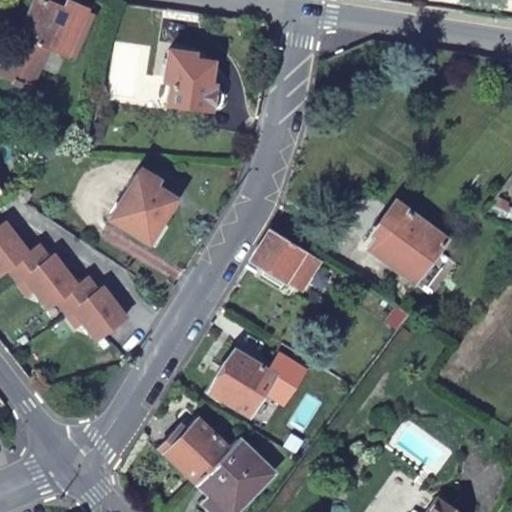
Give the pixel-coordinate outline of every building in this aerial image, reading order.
[(58,0),(57,5),(44,0),(34,0),(20,35),(23,35),(15,54),(4,50),(0,59),(0,73),(14,79),(10,88),(18,91),(21,83),(30,86),(47,46),(64,53),(84,7),(68,0),(58,0)] [(190,54),(164,50),(161,79),(173,82),(169,102),(215,109),(220,107),(222,106),(225,101),(226,98),(225,93),(220,86),(217,84),(206,82),(209,63),(189,59),(190,54)] [(181,189),(141,165),(110,215),(161,248),(177,220),(167,214),(181,189)] [(33,192),(21,184),(11,192),(26,201),(33,192)] [(419,284),(451,244),(401,205),(369,247),(419,284)] [(509,219),(496,212),(493,217),(511,226),(511,216),(510,215),(509,219)] [(0,227),(0,274),(7,269),(18,283),(23,278),(33,291),(47,308),(56,301),(67,314),(72,310),(83,322),(96,340),(126,317),(104,289),(99,293),(96,289),(87,276),(76,285),(55,257),(50,261),(47,258),(37,244),(27,252),(5,224),(1,228),(0,227)] [(271,231),(251,262),(268,273),(265,278),(282,288),(286,282),(303,293),(322,263),(271,231)] [(33,291),(23,278),(18,283),(28,296),(33,291)] [(72,310),(67,314),(77,327),(83,322),(72,310)] [(212,392),(251,415),(276,374),(237,351),(212,392)] [(194,485),(227,451),(191,416),(157,450),(194,485)] [(238,511),(273,475),(237,440),(227,451),(194,485),(221,511),(238,511)] [(454,511),(439,501),(430,511),(454,511)]
